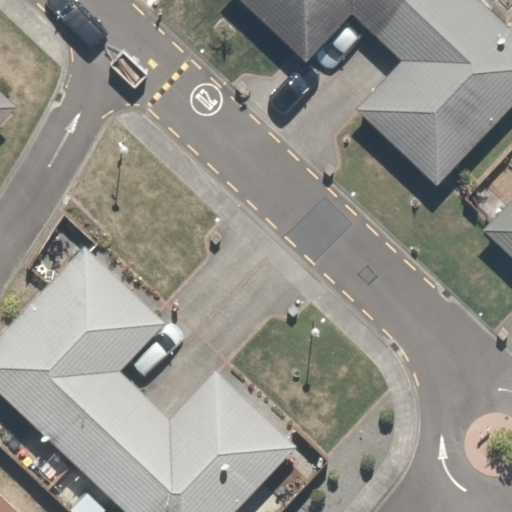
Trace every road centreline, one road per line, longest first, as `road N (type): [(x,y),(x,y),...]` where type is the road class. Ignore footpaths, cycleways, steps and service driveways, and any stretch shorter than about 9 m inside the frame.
road 1 (residential): [(122,46),(444,352),(477,394)]
road 2 (residential): [(0,238),(122,46)]
